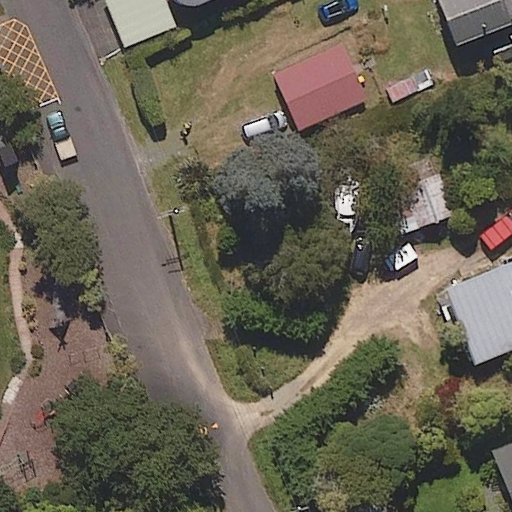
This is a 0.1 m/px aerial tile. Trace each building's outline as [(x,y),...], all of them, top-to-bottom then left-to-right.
[(108,0),(100,3),(123,59),(189,30),(182,14),(212,0),(108,0)] [(511,0),(431,0),(446,34),(511,5),(511,0)] [(363,95),(339,40),(269,70),(293,126),(363,95)] [(402,49),(369,67),(388,101),(421,82),(402,49)] [(443,215),(426,154),(363,172),(380,233),(443,215)] [(511,251),(438,280),(468,358),(511,341),(511,251)] [(511,433),(485,444),(511,511),(511,433)]
